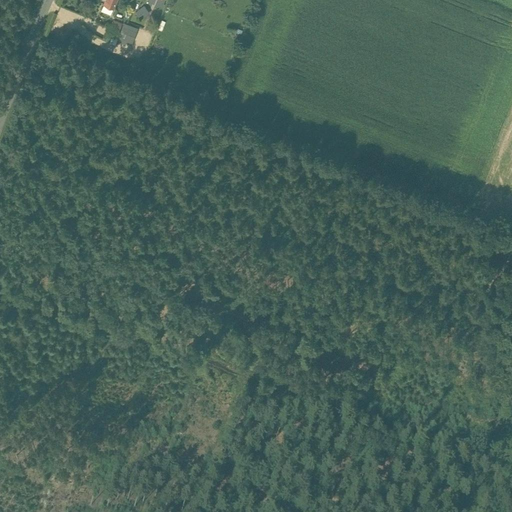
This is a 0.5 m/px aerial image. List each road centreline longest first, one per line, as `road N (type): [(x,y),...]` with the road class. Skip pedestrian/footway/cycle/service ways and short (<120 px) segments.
road 1 (track): [(0,273),(511,470)]
road 2 (unclassified): [(0,115),(46,0)]
